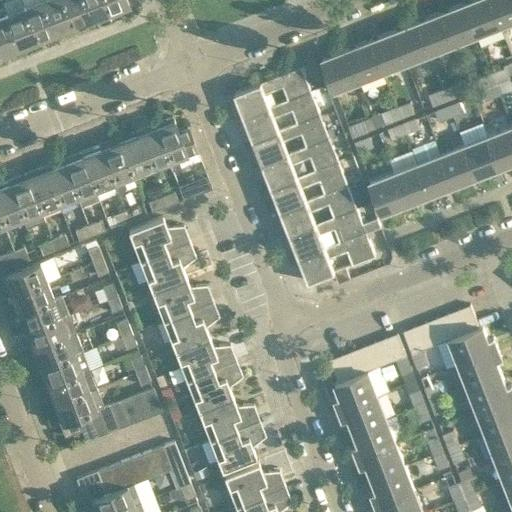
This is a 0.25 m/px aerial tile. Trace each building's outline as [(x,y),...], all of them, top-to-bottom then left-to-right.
[(43,0),(34,0),(24,4),(38,40),(39,42),(57,35),(43,0)] [(64,0),(43,0),(57,35),(62,32),(62,30),(74,25),(64,0)] [(64,0),(74,25),(75,27),(81,25),(80,23),(92,18),(85,0),(64,0)] [(106,0),(85,0),(92,18),(93,20),(111,13),(106,0)] [(106,0),(111,13),(130,5),(129,3),(137,0),(106,0)] [(490,0),(467,0),(464,1),(476,33),(500,24),(490,0)] [(511,0),(490,0),(500,24),(511,18),(511,0)] [(464,1),(441,10),(453,42),(476,33),(464,1)] [(24,4),(5,11),(20,49),(26,47),(25,45),(38,40),(24,4)] [(0,51),(2,56),(20,49),(5,11),(3,6),(0,7),(0,51)] [(441,10),(417,20),(429,51),(453,42),(441,10)] [(417,20),(394,29),(406,60),(429,51),(417,20)] [(394,29),(370,38),(382,70),(406,60),(394,29)] [(370,38),(347,47),(359,79),(382,70),(370,38)] [(359,79),(347,47),(323,57),(335,88),(359,79)] [(298,53),(279,61),(283,72),(302,65),(298,53)] [(505,67),(492,72),(496,82),(509,77),(508,74),(511,72),(511,61),(504,64),(505,67)] [(283,72),(235,91),(245,115),(271,105),(265,91),(283,84),(288,97),(312,89),(302,65),(283,72)] [(478,77),(482,88),(496,82),(492,72),(478,77)] [(496,82),(500,93),(511,88),(511,84),(510,80),(509,77),(496,82)] [(457,82),(443,87),(447,98),(462,92),(457,82)] [(496,82),(482,88),(486,99),(500,93),(496,82)] [(443,87),(429,93),(433,103),(447,98),(443,87)] [(271,105),(245,115),(254,138),(280,128),(275,115),(292,108),(298,121),(321,112),(312,89),(288,97),(271,105)] [(464,98),(450,104),(454,114),(468,109),(464,98)] [(411,100),(396,105),(401,116),(415,110),(411,100)] [(450,104),(435,109),(439,120),(454,114),(450,104)] [(396,105),(382,111),(386,122),(401,116),(396,105)] [(280,128),(254,138),(263,162),(289,152),(289,151),(284,138),(302,131),(307,145),(330,136),(321,112),(298,121),(280,128)] [(166,118),(154,122),(155,124),(169,160),(173,169),(181,165),(178,156),(188,152),(197,148),(188,125),(178,128),(174,117),(173,118),(172,115),(166,118)] [(417,116),(403,122),(407,132),(421,127),(417,116)] [(364,119),(348,125),(352,135),(368,129),(364,119)] [(483,121),(460,130),(465,142),(477,174),(501,165),(488,133),(487,134),(483,121)] [(148,125),(136,129),(137,132),(151,167),(165,161),(169,160),(155,124),(154,122),(148,125)] [(403,122),(388,128),(392,138),(407,132),(403,122)] [(511,124),(488,133),(501,165),(511,160),(511,124)] [(136,129),(118,136),(133,174),(151,167),(137,132),(136,129)] [(374,146),(370,135),(355,141),(359,152),(374,146)] [(118,136),(100,143),(114,181),(118,190),(126,187),(123,178),(133,174),(118,136)] [(289,152),(263,162),(272,185),(298,175),(293,162),(311,155),(316,168),(339,159),(330,136),(307,145),(289,152)] [(465,142),(441,152),(454,183),(477,174),(465,142)] [(100,143),(81,151),(96,188),(114,181),(100,143)] [(75,153),(63,158),(64,160),(65,162),(78,195),(81,204),(99,197),(95,188),(96,188),(81,151),(75,153)] [(441,152),(418,161),(430,192),(454,183),(441,152)] [(57,160),(44,165),(46,167),(46,169),(59,202),(78,195),(63,158),(57,160)] [(298,175),(272,185),(281,209),(308,199),(302,185),(320,178),(326,192),(348,183),(339,159),(316,168),(298,175)] [(418,161),(394,170),(407,201),(430,192),(418,161)] [(39,167),(27,172),(27,174),(28,176),(41,210),(59,202),(46,169),(46,167),(44,165),(39,167)] [(407,201),(394,170),(370,179),(383,211),(407,201)] [(20,175),(8,179),(9,182),(9,181),(23,217),(26,226),(45,218),(41,210),(28,176),(27,174),(27,172),(20,175)] [(207,173),(178,184),(183,198),(187,196),(213,186),(208,175),(207,173)] [(2,182),(0,182),(0,211),(5,224),(23,217),(9,181),(9,182),(8,179),(2,182)] [(308,199),(281,209),(290,232),(316,222),(311,209),(329,202),(335,215),(357,206),(348,183),(326,192),(308,199)] [(174,189),(162,194),(166,204),(178,200),(174,189)] [(166,204),(162,194),(148,200),(152,210),(166,204)] [(138,204),(125,209),(129,219),(142,214),(138,204)] [(316,222),(290,232),(300,256),(326,245),(320,232),(335,226),(340,240),(381,224),(378,216),(363,221),(357,206),(335,215),(316,222)] [(129,219),(125,209),(111,214),(115,224),(129,219)] [(162,214),(128,227),(133,240),(138,238),(140,237),(147,255),(189,238),(183,223),(166,225),(162,214)] [(102,218),(89,223),(93,233),(106,228),(102,218)] [(93,233),(89,223),(76,228),(80,238),(93,233)] [(326,245),(300,256),(309,280),(334,270),(335,270),(330,256),(348,249),(353,263),(376,254),(367,230),(381,225),(381,224),(340,240),(326,245)] [(65,232),(52,238),(56,248),(69,242),(65,232)] [(56,248),(52,238),(39,243),(43,253),(56,248)] [(96,238),(85,242),(93,261),(103,257),(96,238)] [(189,238),(147,255),(155,275),(147,277),(151,288),(185,274),(182,265),(195,254),(189,238)] [(24,245),(14,249),(19,262),(29,258),(24,245)] [(0,269),(19,262),(14,249),(0,254),(0,269)] [(103,257),(93,261),(98,273),(108,269),(103,257)] [(20,267),(2,275),(9,294),(47,279),(39,260),(20,267)] [(335,270),(334,270),(339,280),(350,276),(346,265),(335,270)] [(185,274),(151,288),(156,300),(163,297),(170,314),(213,298),(206,282),(189,284),(185,274)] [(14,298),(18,311),(54,297),(47,279),(9,294),(11,299),(14,298)] [(112,280),(102,284),(107,298),(117,294),(112,280)] [(16,312),(24,330),(69,312),(62,294),(54,297),(18,311),(16,312)] [(117,294),(107,298),(112,310),(122,306),(117,294)] [(213,298),(170,314),(178,334),(170,337),(174,347),(209,334),(205,324),(219,313),(213,298)] [(471,302),(458,307),(467,330),(479,325),(471,302)] [(458,307),(447,312),(456,335),(467,330),(458,307)] [(447,312),(436,316),(444,339),(449,337),(450,337),(456,335),(447,312)] [(69,313),(24,330),(31,349),(76,331),(69,313)] [(436,316),(424,320),(433,343),(444,339),(436,316)] [(126,317),(116,321),(121,335),(132,330),(126,317)] [(424,320),(413,325),(422,347),(433,343),(424,320)] [(450,337),(459,361),(497,346),(493,336),(488,338),(482,324),(479,325),(467,330),(456,335),(450,337)] [(413,325),(403,329),(412,352),(421,348),(422,347),(413,325)] [(132,330),(121,335),(126,347),(137,343),(132,330)] [(31,349),(38,367),(82,350),(81,349),(83,348),(76,331),(31,349)] [(397,331),(386,336),(395,358),(396,358),(406,354),(407,354),(398,331),(397,331)] [(209,334),(174,347),(179,359),(187,356),(194,374),(236,357),(230,342),(213,344),(209,334)] [(386,336),(375,340),(384,363),(395,358),(386,336)] [(375,340),(363,344),(372,367),(384,363),(375,340)] [(361,372),(367,369),(372,367),(363,344),(352,349),(361,372)] [(459,361),(468,385),(500,372),(495,358),(501,356),(497,346),(459,361)] [(421,348),(412,352),(417,366),(427,362),(428,362),(422,347),(421,348)] [(352,349),(341,353),(350,376),(361,372),(352,349)] [(38,367),(45,386),(89,368),(82,350),(38,367)] [(130,357),(135,370),(146,366),(141,353),(130,357)] [(330,357),(339,380),(350,376),(341,353),(330,357)] [(406,354),(396,358),(401,372),(411,368),(412,368),(407,354),(406,354)] [(236,357),(194,374),(201,394),(194,397),(198,407),(232,394),(228,384),(242,373),(236,357)] [(146,366),(135,370),(140,383),(151,379),(146,366)] [(45,386),(52,404),(96,387),(89,368),(45,386)] [(335,399),(339,408),(377,393),(367,369),(361,372),(350,376),(339,380),(335,382),(341,396),(335,399)] [(468,385),(477,408),(511,394),(511,384),(511,383),(506,386),(500,372),(468,385)] [(436,381),(425,386),(430,399),(441,395),(436,381)] [(153,385),(142,389),(151,413),(162,408),(153,385)] [(64,435),(81,429),(76,417),(87,412),(98,408),(98,407),(103,405),(103,404),(96,387),(52,404),(64,435)] [(420,387),(410,391),(415,405),(425,401),(420,387)] [(142,389),(131,394),(140,417),(151,413),(142,389)] [(348,416),(354,429),(386,417),(377,393),(339,408),(343,418),(348,416)] [(131,394),(120,398),(129,421),(140,417),(131,394)] [(232,394),(198,407),(202,419),(210,416),(217,434),(259,417),(253,401),(236,404),(232,394)] [(511,394),(477,408),(486,431),(511,421),(511,394)] [(441,395),(430,399),(436,413),(447,409),(441,395)] [(120,398),(109,402),(118,425),(129,421),(120,398)] [(425,401),(415,405),(421,419),(431,415),(425,401)] [(103,405),(98,407),(107,430),(118,425),(109,402),(103,404),(103,405)] [(177,403),(168,407),(172,418),(181,414),(177,403)] [(98,408),(87,412),(96,434),(107,430),(98,407),(98,408)] [(76,417),(81,429),(85,438),(96,434),(87,412),(76,417)] [(259,417),(217,434),(225,453),(217,456),(221,467),(256,454),(252,443),(265,433),(259,417)] [(353,446),(357,455),(395,440),(386,417),(354,429),(359,443),(353,446)] [(511,421),(486,431),(495,455),(511,448),(511,421)] [(454,428),(444,433),(449,446),(460,442),(454,428)] [(438,434),(428,439),(433,452),(444,448),(438,434)] [(163,443),(172,466),(183,462),(174,438),(163,443)] [(367,463),(372,476),(404,464),(395,440),(357,455),(361,465),(367,463)] [(460,442),(449,446),(454,460),(465,456),(460,442)] [(163,443),(152,447),(161,471),(168,468),(172,466),(163,443)] [(152,447),(141,451),(150,475),(161,471),(152,447)] [(444,448),(433,452),(439,466),(449,462),(444,448)] [(511,448),(495,455),(505,478),(511,475),(511,448)] [(141,451),(130,456),(139,479),(150,475),(141,451)] [(130,456),(119,460),(128,485),(134,482),(134,481),(139,479),(130,456)] [(239,467),(223,473),(228,485),(236,482),(243,500),(285,484),(279,468),(261,469),(258,459),(239,467)] [(119,460),(108,464),(117,488),(127,484),(127,485),(128,485),(119,460)] [(172,466),(168,468),(176,487),(179,486),(190,481),(183,462),(172,466)] [(108,464),(97,469),(106,493),(117,488),(108,464)] [(371,492),(375,502),(414,487),(404,464),(372,476),(377,490),(371,492)] [(204,466),(193,470),(196,477),(206,473),(204,466)] [(84,486),(94,511),(111,511),(134,503),(134,502),(141,500),(134,482),(128,485),(127,485),(127,484),(117,488),(106,493),(96,469),(75,477),(80,488),(84,486)] [(462,479),(460,480),(465,494),(476,490),(470,476),(462,479)] [(457,481),(449,484),(449,485),(454,498),(465,494),(460,480),(457,481)] [(190,481),(179,486),(184,498),(195,494),(190,481)] [(285,484),(243,500),(247,511),(278,511),(277,510),(291,499),(285,484)] [(385,510),(385,511),(419,511),(423,511),(414,487),(375,502),(379,511),(385,510)] [(476,490),(465,494),(470,508),(473,507),(481,504),(476,490)] [(465,494),(454,498),(459,511),(461,511),(468,509),(470,508),(465,494)] [(134,503),(111,511),(145,511),(141,500),(134,503)]
